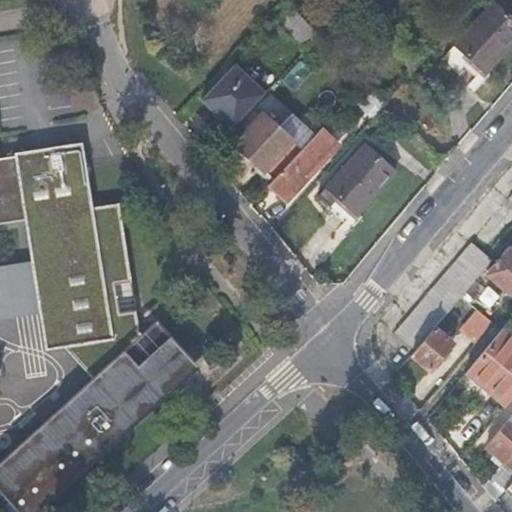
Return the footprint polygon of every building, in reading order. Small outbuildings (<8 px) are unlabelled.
[(486,68),(487,67),(511,39),(511,15),(495,0),(492,0),(457,41),(466,50),(486,68)] [(278,19),(287,27),(308,47),(320,34),(316,30),(291,6),(278,19)] [(278,19),(268,30),(276,37),(287,27),(278,19)] [(490,71),(487,67),(486,68),(466,50),(460,57),(483,79),(490,71)] [(233,128),(266,94),(237,65),(203,100),(233,128)] [(356,108),(373,116),(382,99),(364,90),(356,108)] [(265,115),(236,146),(266,174),(294,142),(265,115)] [(284,171),(271,185),(286,198),(296,187),(300,190),(310,180),(306,176),(328,153),(313,139),(284,171)] [(330,204),(333,201),(341,193),(360,211),(361,210),(398,169),(367,142),(320,194),(330,204)] [(136,329),(113,204),(87,209),(76,147),(12,160),(23,221),(30,259),(39,312),(46,351),(61,349),(90,380),(0,465),(0,495),(16,511),(35,511),(166,390),(158,381),(185,355),(153,321),(139,335),(135,331),(136,329)] [(0,165),(0,225),(23,221),(12,160),(9,161),(9,164),(0,165)] [(341,193),(333,201),(357,222),(365,213),(361,210),(360,211),(341,193)] [(417,350),(437,326),(452,309),(464,295),(477,279),(493,260),(472,242),(396,332),(417,350)] [(511,248),(510,246),(488,273),(511,292),(511,291),(511,248)] [(0,263),(0,317),(39,312),(30,259),(0,263)] [(484,287),(477,279),(464,295),(472,301),(484,287)] [(464,295),(452,309),(459,315),(472,301),(464,295)] [(460,343),(470,351),(495,322),(485,313),(460,343)] [(511,401),(511,400),(511,329),(506,325),(471,368),(511,401)] [(417,350),(414,354),(432,369),(455,342),(437,326),(417,350)] [(501,457),(511,465),(511,416),(488,445),(497,454),(494,458),(498,461),(501,457)] [(486,487),(497,500),(511,482),(511,473),(504,466),(486,487)]
